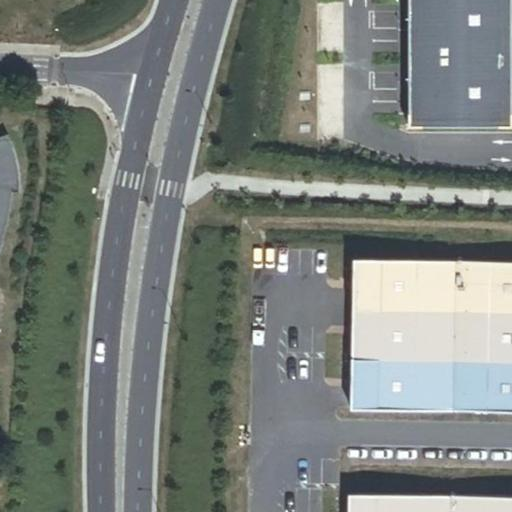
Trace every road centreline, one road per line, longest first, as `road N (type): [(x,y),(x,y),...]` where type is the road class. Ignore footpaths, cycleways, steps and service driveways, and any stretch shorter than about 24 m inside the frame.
road 1 (secondary): [(119,511),(130,291),(174,78)]
road 2 (residential): [(174,78),(0,69)]
